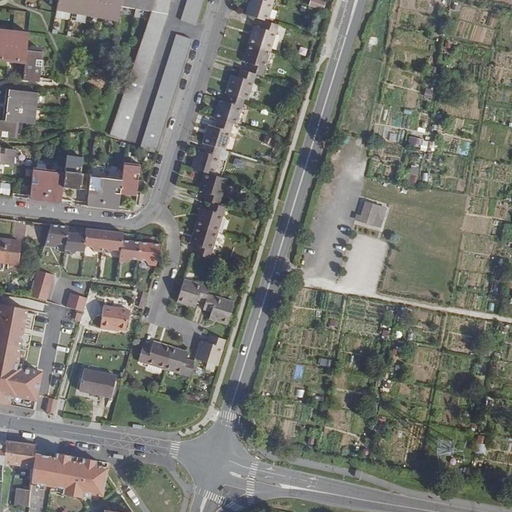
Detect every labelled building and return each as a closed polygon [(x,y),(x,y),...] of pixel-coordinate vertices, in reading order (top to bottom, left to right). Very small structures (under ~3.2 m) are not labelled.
[(57,0),(56,10),(117,21),(120,5),(151,11),(138,50),(110,134),(125,140),(167,13),(169,0),(186,0),(180,20),(195,25),(203,0),(57,0)] [(197,246),(194,254),(210,258),(226,207),(219,205),(227,179),(214,175),(222,149),(225,150),(233,124),(236,125),(244,99),(248,100),(256,74),(262,76),(278,25),(268,21),(274,0),(249,0),(245,14),(262,20),(259,28),(253,26),(242,61),(248,63),(246,71),(240,69),(237,77),(231,75),(226,93),(228,94),(226,102),(220,100),(214,118),(217,119),(214,127),(208,126),(203,143),(207,144),(204,152),(197,151),(192,168),(205,173),(199,190),(206,193),(203,200),(210,202),(207,211),(201,209),(190,243),(197,246)] [(310,0),(310,8),(325,9),(326,0),(310,0)] [(0,61),(25,64),(23,80),(39,82),(40,78),(43,50),(27,48),(28,33),(0,29),(0,61)] [(176,34),(140,149),(155,153),(191,39),(176,34)] [(3,120),(0,119),(0,136),(16,138),(18,122),(34,124),(38,93),(7,89),(3,120)] [(427,150),(429,141),(409,137),(407,145),(427,150)] [(0,163),(13,165),(15,149),(0,147),(0,163)] [(34,168),(30,199),(61,203),(63,187),(79,189),(81,173),(83,158),(67,156),(65,171),(34,168)] [(91,174),(87,206),(118,210),(120,194),(136,196),(140,165),(124,163),(122,178),(91,174)] [(412,166),(408,181),(414,183),(419,168),(412,166)] [(0,183),(0,193),(10,194),(11,184),(0,183)] [(366,202),(359,221),(373,225),(379,206),(366,202)] [(69,227),(51,225),(45,243),(52,244),(55,249),(59,245),(66,245),(67,245),(68,234),(68,233),(69,232),(69,227)] [(105,231),(86,229),(85,236),(84,247),(92,248),(96,253),(100,249),(103,249),(105,231)] [(124,233),(105,231),(103,249),(106,250),(109,254),(114,250),(121,250),(122,240),(123,240),(124,233)] [(85,236),(68,234),(67,245),(66,245),(65,251),(68,252),(72,257),(76,252),(83,254),(84,247),(85,236)] [(0,238),(0,262),(18,264),(20,241),(0,238)] [(141,243),(123,240),(122,240),(121,250),(120,259),(123,259),(126,264),(131,260),(139,262),(141,243)] [(162,246),(141,243),(139,262),(145,262),(148,267),(153,263),(157,264),(162,246)] [(37,270),(35,276),(52,281),(54,275),(37,270)] [(35,276),(34,282),(50,288),(52,281),(35,276)] [(210,287),(184,279),(177,301),(195,307),(197,301),(205,303),(203,310),(211,312),(209,318),(227,324),(234,302),(208,293),(210,287)] [(492,291),(500,293),(502,286),(510,289),(511,284),(511,283),(495,279),(492,291)] [(34,282),(32,289),(48,294),(50,288),(34,282)] [(32,289),(30,296),(46,301),(48,294),(32,289)] [(86,305),(88,298),(83,297),(71,293),(69,300),(86,305)] [(77,310),(84,312),(86,305),(69,300),(66,307),(77,310)] [(0,402),(8,404),(10,394),(34,399),(40,371),(19,367),(16,363),(18,353),(17,352),(25,309),(0,304),(0,402)] [(129,310),(104,307),(101,328),(119,331),(119,329),(126,330),(129,310)] [(205,361),(216,364),(218,365),(225,340),(210,335),(207,342),(200,340),(195,358),(205,361)] [(144,345),(138,361),(190,376),(194,361),(187,358),(188,352),(153,341),(151,347),(144,345)] [(214,372),(216,364),(205,361),(203,368),(214,372)] [(84,369),(79,390),(111,397),(116,376),(84,369)] [(55,412),(56,407),(59,399),(51,397),(47,410),(55,412)] [(33,467),(34,453),(35,445),(7,441),(4,463),(33,467)] [(478,444),(477,454),(485,455),(487,444),(478,444)] [(33,467),(31,482),(35,483),(40,484),(44,485),(45,485),(55,487),(62,488),(61,492),(61,494),(82,497),(83,492),(90,493),(102,495),(105,476),(107,467),(95,464),(96,460),(82,457),(81,462),(69,460),(70,455),(56,452),(55,457),(48,456),(34,453),(33,467)] [(29,507),(31,490),(16,489),(14,505),(29,507)]
